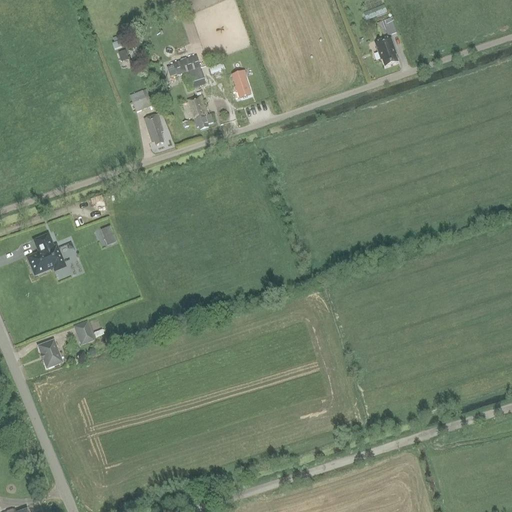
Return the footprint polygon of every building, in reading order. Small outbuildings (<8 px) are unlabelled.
[(367,21),(387,13),(384,6),(364,14),(367,21)] [(382,39),(397,33),(392,19),(377,25),(382,39)] [(397,55),(391,39),(376,45),(381,61),(382,60),(385,68),(398,63),(396,55),(397,55)] [(126,40),(113,45),(115,50),(115,51),(128,46),(126,40)] [(193,49),(191,43),(176,48),(178,55),(193,49)] [(119,53),(121,60),(128,58),(125,51),(119,53)] [(189,90),(206,85),(197,57),(173,64),(177,76),(184,74),(189,90)] [(223,65),(209,69),(211,75),(225,71),(223,65)] [(243,73),(232,77),(240,98),(250,95),(243,73)] [(137,113),(153,107),(147,90),(130,97),(137,113)] [(208,126),(213,124),(211,116),(208,116),(202,97),(188,102),(197,129),(199,128),(200,131),(209,128),(208,126)] [(156,147),(165,144),(161,133),(164,133),(158,115),(144,120),(153,144),(155,143),(156,147)] [(100,231),(104,242),(114,238),(109,227),(100,231)] [(63,266),(56,248),(53,249),(48,236),(35,242),(40,254),(29,259),(35,275),(53,267),(54,269),(56,270),(62,268),(63,266)] [(94,341),(87,323),(74,328),(81,346),(94,341)] [(62,363),(54,341),(38,347),(42,356),(41,356),(43,361),(44,361),(47,369),(62,363)]
